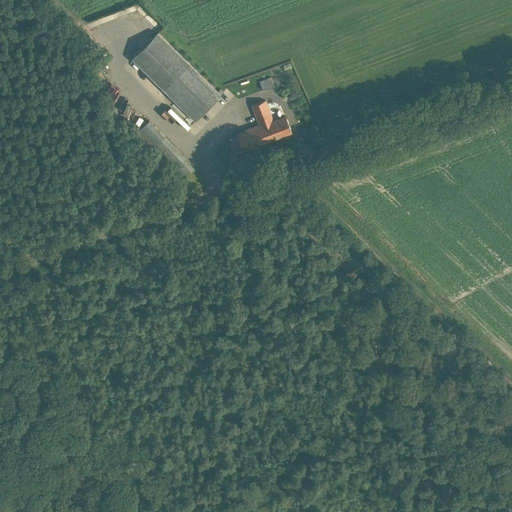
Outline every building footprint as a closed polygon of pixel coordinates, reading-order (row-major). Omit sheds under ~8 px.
[(132,58),(164,89),(195,120),(221,94),(157,32),(132,58)] [(260,80),(263,89),(275,85),(272,76),(269,77),(268,73),(260,76),(262,80),(260,80)] [(289,98),(296,101),(299,94),(293,91),(289,98)] [(229,140),(234,153),(292,131),(286,116),(273,121),(265,100),(261,101),(252,105),(259,124),(237,133),(238,136),(229,140)] [(135,133),(180,181),(194,168),(149,120),(135,133)]
